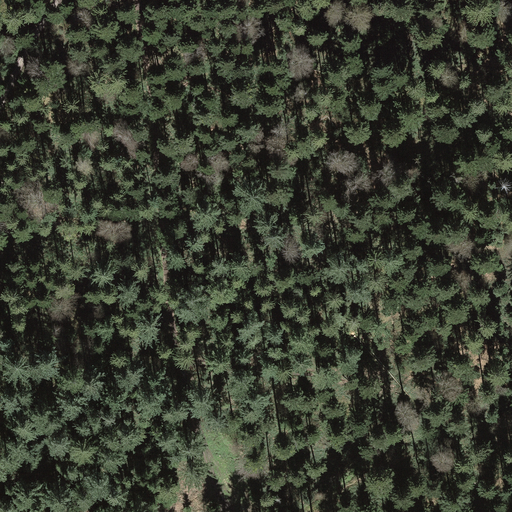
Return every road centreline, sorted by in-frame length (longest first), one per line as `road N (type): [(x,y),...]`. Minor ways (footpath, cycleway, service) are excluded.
road 1 (track): [(139,0),(178,352),(227,511)]
road 2 (track): [(0,105),(58,0)]
